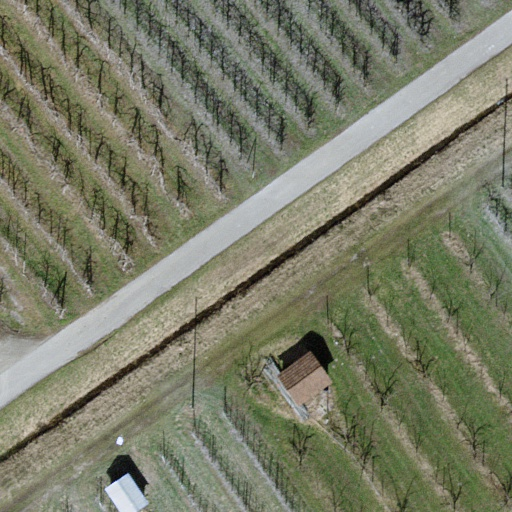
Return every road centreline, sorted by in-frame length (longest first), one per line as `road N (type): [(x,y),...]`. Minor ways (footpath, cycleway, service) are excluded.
road 1 (unclassified): [(511,23),(0,391)]
road 2 (track): [(9,511),(511,151)]
